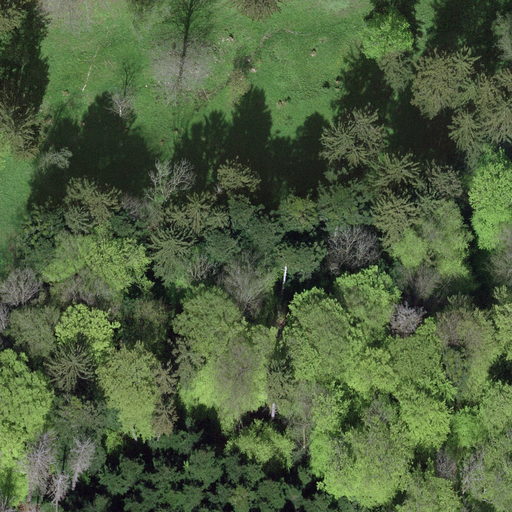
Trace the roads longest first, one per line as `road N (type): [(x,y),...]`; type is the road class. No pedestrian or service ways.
road 1 (track): [(0,426),(511,443)]
road 2 (track): [(511,206),(380,161)]
